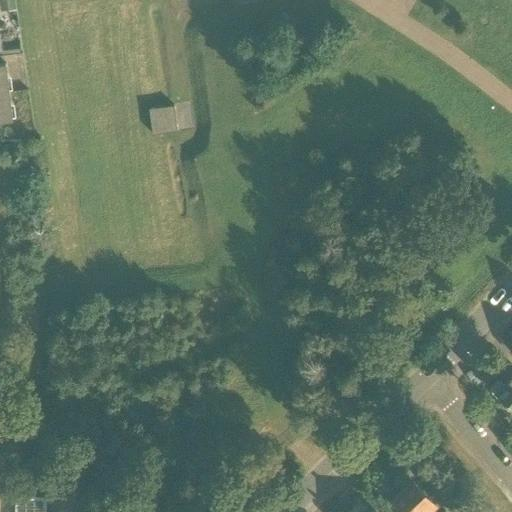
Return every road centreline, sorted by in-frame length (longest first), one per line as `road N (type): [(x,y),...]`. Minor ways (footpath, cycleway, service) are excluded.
road 1 (residential): [(277,511),(425,378)]
road 2 (residential): [(511,481),(425,378)]
road 3 (residential): [(425,378),(511,286)]
